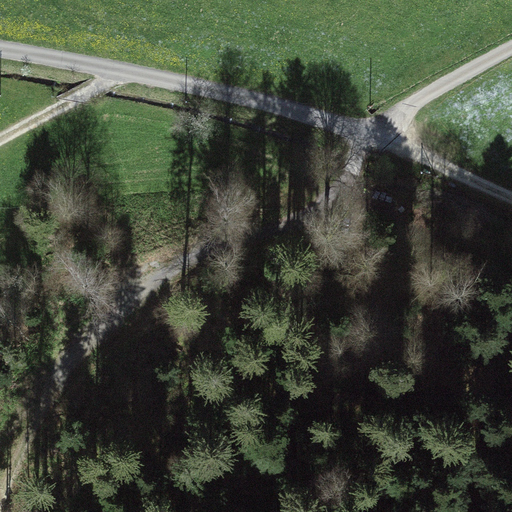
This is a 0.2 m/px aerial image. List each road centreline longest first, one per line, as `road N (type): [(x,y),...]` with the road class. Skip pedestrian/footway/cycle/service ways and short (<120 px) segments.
road 1 (track): [(0,496),(83,333),(138,282),(222,238),(299,223),(328,206),(379,133)]
road 2 (track): [(511,197),(379,133),(207,87),(0,49)]
road 3 (track): [(511,47),(448,81),(379,133)]
road 4 (track): [(0,140),(117,69)]
